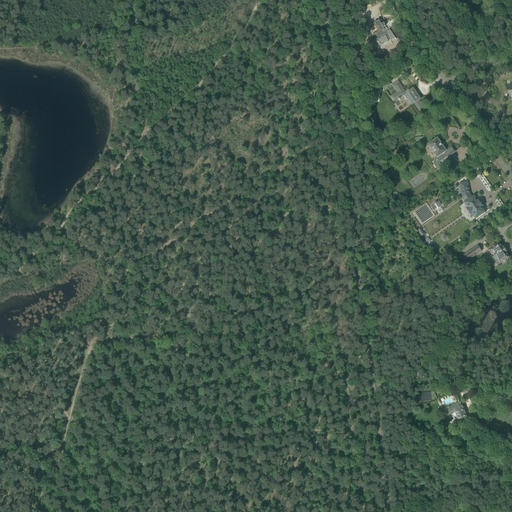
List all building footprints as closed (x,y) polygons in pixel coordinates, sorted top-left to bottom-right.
[(377,20),(373,24),(378,31),(373,34),(377,39),(381,45),(388,42),(387,41),(390,40),(394,38),(396,40),(396,39),(395,38),(396,37),(386,22),(383,23),(380,24),(377,20)] [(398,82),(392,85),(397,92),(391,96),(395,102),(403,96),(406,99),(410,97),(415,103),(414,103),(419,111),(424,108),(418,101),(420,100),(412,89),(409,91),(408,89),(404,92),(402,89),(403,89),(398,82)] [(434,141),(428,145),(429,146),(429,147),(430,149),(431,149),(437,158),(437,157),(440,162),(441,162),(442,162),(443,161),(443,160),(447,157),(448,157),(456,151),(452,146),(446,150),(437,138),(437,139),(436,138),(434,140),(434,141)] [(467,182),(459,184),(462,197),(466,202),(464,203),(468,208),(467,209),(471,215),(472,214),(476,219),(485,213),(482,208),(483,207),(479,200),(477,201),(474,196),(472,197),(470,194),(467,182)] [(438,204),(441,203),(438,199),(436,201),(435,200),(432,202),(433,203),(430,204),(433,208),(435,206),(436,207),(439,205),(438,204)] [(502,248),(499,243),(495,245),(491,247),(492,248),(488,250),(492,255),(491,256),(494,261),(495,260),(498,265),(502,263),(506,260),(509,258),(506,253),(507,252),(503,247),(502,248)] [(461,257),(465,263),(482,251),(478,246),(461,257)] [(463,263),(460,258),(454,263),(457,267),(463,263)] [(460,403),(448,407),(443,410),(445,416),(455,412),(459,423),(463,421),(464,426),(468,424),(467,420),(467,419),(464,411),(465,410),(464,408),(463,408),(462,407),(460,403)]
